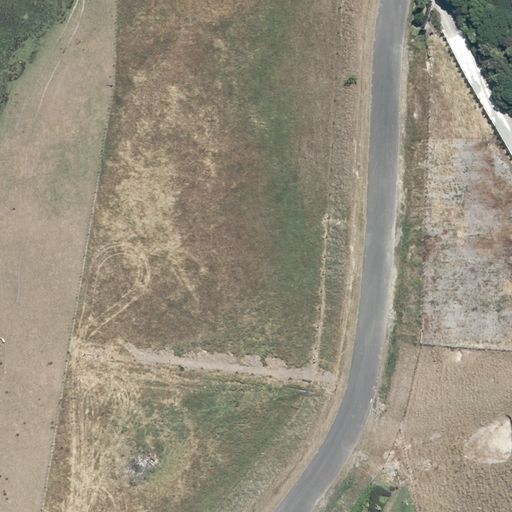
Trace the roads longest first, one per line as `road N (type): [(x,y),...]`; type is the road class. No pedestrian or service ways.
road 1 (residential): [(295,511),(336,455),(374,336),(394,0)]
road 2 (unknown): [(444,0),(511,121)]
